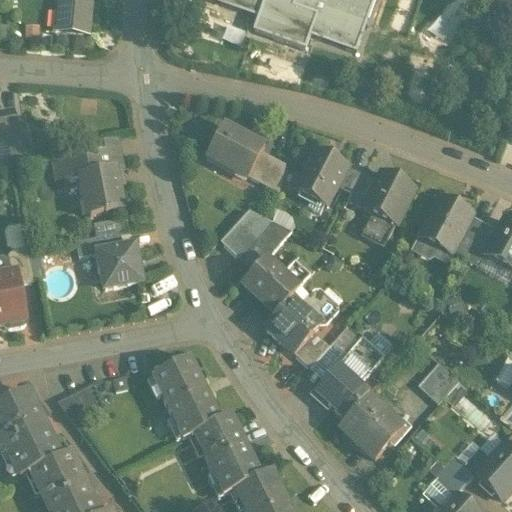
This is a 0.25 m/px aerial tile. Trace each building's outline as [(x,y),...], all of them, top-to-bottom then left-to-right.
[(90,0),(57,0),(54,32),(87,35),(90,0)] [(201,0),(257,20),(252,34),(304,52),(309,38),(355,55),(364,29),(357,27),(367,0),(201,0)] [(0,138),(11,137),(13,136),(12,129),(9,115),(0,116),(0,138)] [(23,127),(12,129),(13,136),(11,137),(14,153),(28,150),(23,127)] [(263,149),(222,128),(205,160),(206,161),(207,159),(246,179),(245,181),(246,182),(247,180),(260,156),(263,149)] [(114,143),(88,148),(90,157),(61,163),(64,182),(81,179),(89,219),(103,217),(103,218),(122,214),(114,172),(120,171),(114,143)] [(347,169),(315,153),(293,193),(325,210),(336,190),(346,170),(347,169)] [(284,168),(260,156),(247,180),(278,196),(284,168)] [(360,177),(346,170),(336,190),(350,197),(360,177)] [(413,192),(380,175),(375,185),(361,212),(376,219),(394,229),(413,192)] [(350,197),(346,204),(361,212),(375,185),(360,177),(350,197)] [(470,218),(439,201),(418,240),(450,257),(452,253),(470,219),(470,218)] [(271,226),(247,214),(219,246),(220,247),(237,263),(271,226)] [(394,229),(376,219),(365,240),(383,250),(394,229)] [(470,219),(452,253),(466,261),(472,250),(484,227),(470,219)] [(511,227),(503,222),(497,234),(484,257),(511,272),(511,227)] [(271,226),(237,263),(238,264),(243,258),(257,271),(264,263),(265,263),(264,264),(265,264),(271,257),(290,236),(271,226)] [(484,227),(472,250),(484,257),(497,234),(484,227)] [(119,237),(74,246),(77,261),(93,258),(122,253),(119,237)] [(216,287),(237,263),(220,247),(206,264),(216,287)] [(25,251),(10,254),(6,260),(7,263),(8,262),(11,278),(16,277),(18,289),(32,287),(25,251)] [(122,253),(93,258),(97,279),(101,278),(104,291),(138,285),(131,251),(122,253)] [(257,271),(243,258),(238,264),(252,276),(257,271)] [(0,328),(3,328),(4,330),(7,332),(22,330),(24,326),(24,325),(25,324),(18,289),(16,277),(11,278),(8,262),(7,263),(4,263),(1,261),(0,260),(0,328)] [(297,262),(293,266),(309,281),(313,277),(297,262)] [(265,264),(264,264),(265,263),(264,263),(257,271),(252,276),(253,277),(241,290),(273,319),(273,318),(275,320),(298,293),(309,281),(293,266),(281,279),(265,264)] [(275,320),(263,332),(293,358),(313,337),(320,329),(325,330),(336,317),(336,311),(319,295),(313,295),(307,302),(298,293),(275,320)] [(367,348),(382,362),(393,349),(378,336),(367,348)] [(313,337),(293,358),(309,373),(329,350),(313,337)] [(347,359),(338,370),(358,388),(382,362),(367,348),(362,343),(347,359)] [(329,350),(309,373),(324,386),(338,370),(347,359),(332,346),(329,350)] [(165,412),(205,393),(189,361),(150,380),(165,412)] [(511,363),(508,362),(497,383),(511,391),(509,393),(511,394),(511,363)] [(457,386),(437,368),(417,390),(437,409),(442,402),(457,386)] [(358,388),(338,370),(324,386),(314,396),(345,423),(366,400),(368,397),(358,388)] [(457,386),(442,402),(450,409),(452,406),(453,406),(455,406),(459,402),(459,399),(458,399),(464,392),(457,386)] [(89,389),(56,405),(73,428),(101,414),(89,389)] [(27,393),(0,406),(0,456),(5,454),(18,481),(29,476),(60,460),(27,393)] [(205,393),(165,412),(181,443),(191,438),(220,424),(205,393)] [(402,432),(366,400),(345,423),(338,431),(374,463),(402,432)] [(220,424),(191,438),(221,499),(232,494),(232,493),(260,479),(230,419),(220,424)] [(511,450),(511,436),(503,446),(510,452),(511,450)] [(511,453),(510,452),(503,446),(474,478),(473,478),(500,503),(511,490),(511,453)] [(60,460),(29,476),(35,488),(38,486),(42,494),(39,495),(46,511),(95,511),(69,456),(60,460)] [(461,466),(453,459),(442,470),(463,489),(473,478),(474,478),(463,468),(465,466),(463,465),(461,466)] [(463,489),(442,470),(433,480),(436,482),(453,498),(454,499),(463,489)] [(290,511),(271,474),(260,479),(232,493),(232,494),(240,511),(290,511)] [(440,511),(453,498),(436,482),(422,497),(437,511),(440,511)] [(468,511),(454,499),(453,498),(440,511),(468,511)]
